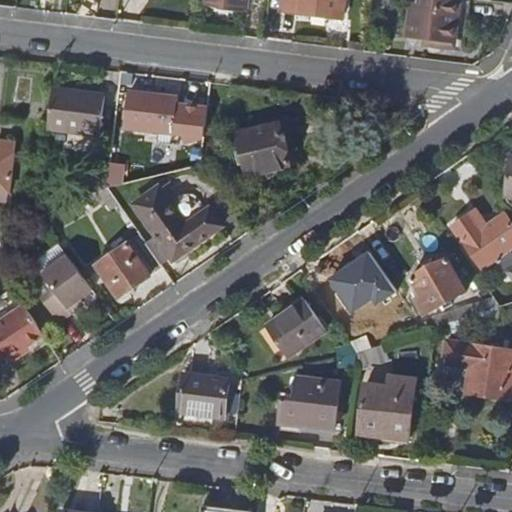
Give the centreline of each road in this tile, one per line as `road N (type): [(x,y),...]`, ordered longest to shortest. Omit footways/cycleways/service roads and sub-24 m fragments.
road 1 (residential): [(504,92),(6,435)]
road 2 (residential): [(6,435),(511,498)]
road 3 (residential): [(0,31),(504,92)]
